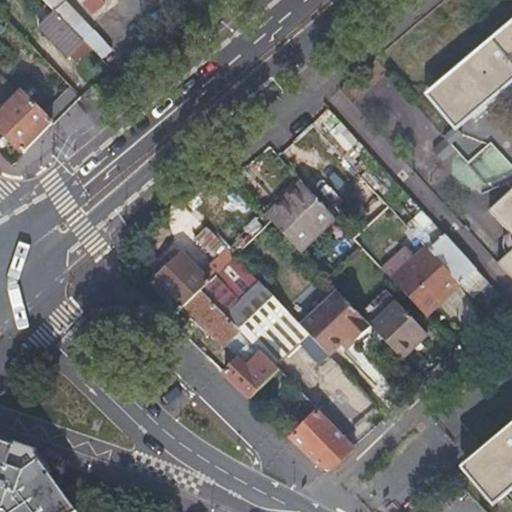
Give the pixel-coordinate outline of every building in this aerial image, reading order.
[(42,0),(53,11),(82,40),(92,31),(64,0),(78,0),(80,1),(80,0),(42,0)] [(100,0),(80,0),(80,1),(91,13),(102,2),(100,0)] [(75,62),(89,48),(82,40),(53,11),(40,24),(42,27),(39,30),(65,57),(67,55),(75,62)] [(466,457),(457,464),(490,502),(511,482),(511,15),(423,92),(453,126),(511,75),(511,417),(507,422),(476,448),(466,457)] [(89,48),(100,59),(110,50),(93,30),(92,31),(82,40),(89,48)] [(0,112),(0,132),(22,155),(29,147),(52,124),(19,93),(0,112)] [(352,135),(333,115),(320,128),(338,147),(352,135)] [(472,163),(491,144),(466,121),(448,140),(472,163)] [(286,168),(297,179),(307,170),(293,155),(283,165),(286,168)] [(336,164),(310,188),(337,217),(357,199),(351,193),(358,187),(336,164)] [(511,176),(496,192),(511,208),(511,176)] [(302,185),(265,219),(267,220),(295,249),(331,215),(302,185)] [(511,235),(501,247),(495,254),(511,271),(511,208),(496,192),(484,203),(502,224),(511,234),(511,235)] [(441,234),(443,232),(422,210),(411,219),(422,231),(432,242),(441,234)] [(499,244),(501,247),(511,235),(511,234),(502,224),(501,225),(500,227),(499,230),(498,234),(498,237),(498,240),(499,244)] [(217,269),(230,256),(223,248),(207,232),(200,226),(187,237),(217,269)] [(422,231),(415,238),(422,245),(426,248),(456,281),(460,285),(465,281),(460,277),(472,266),(441,234),(432,242),(422,231)] [(399,240),(377,261),(385,270),(408,250),(399,240)] [(402,290),(422,312),(456,281),(426,248),(422,245),(388,276),(402,290)] [(147,281),(176,309),(182,303),(198,288),(206,280),(178,251),(147,281)] [(254,338),(274,359),(295,337),(317,359),(325,349),(296,321),(230,256),(217,269),(226,278),(207,297),(222,312),(238,328),(249,340),(251,341),(254,338)] [(460,285),(464,290),(482,273),(474,264),(472,266),(460,277),(465,281),(460,285)] [(217,269),(206,280),(198,288),(207,297),(226,278),(217,269)] [(296,321),(325,349),(345,330),(351,337),(367,323),(332,287),(296,321)] [(222,343),(238,328),(222,312),(207,297),(198,288),(182,303),(222,343)] [(394,298),(367,323),(399,355),(425,331),(394,298)] [(249,350),(255,345),(251,341),(249,340),(234,355),(244,365),(254,356),(249,350)] [(248,395),(276,366),(272,362),(255,345),(249,350),(254,356),(244,365),(234,355),(220,369),(248,395)] [(322,411),(316,405),(287,433),(316,461),(329,464),(352,441),(322,411)] [(0,511),(73,511),(75,511),(35,454),(0,442),(0,511)]
